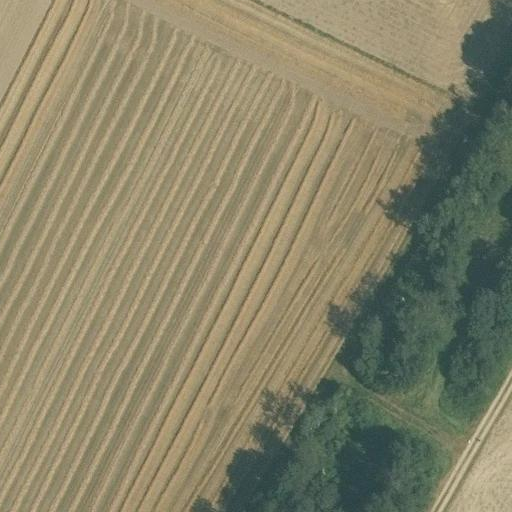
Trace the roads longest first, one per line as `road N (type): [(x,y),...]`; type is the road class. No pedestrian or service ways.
road 1 (track): [(511,66),(247,511)]
road 2 (track): [(331,361),(467,460)]
road 3 (track): [(511,382),(436,511)]
